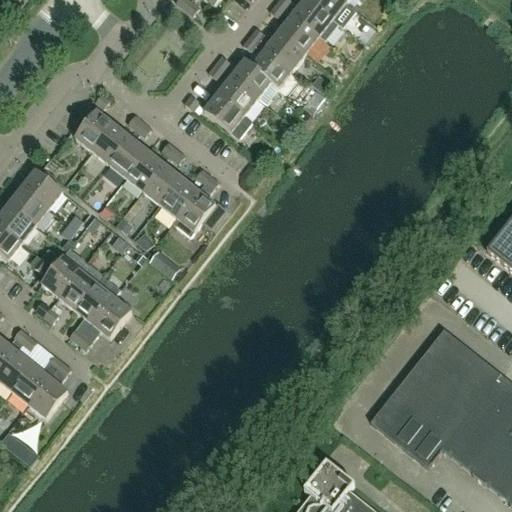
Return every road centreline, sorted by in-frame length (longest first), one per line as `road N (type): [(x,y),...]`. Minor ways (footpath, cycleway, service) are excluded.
road 1 (residential): [(158,124),(270,0)]
road 2 (residential): [(0,161),(60,85),(92,72)]
